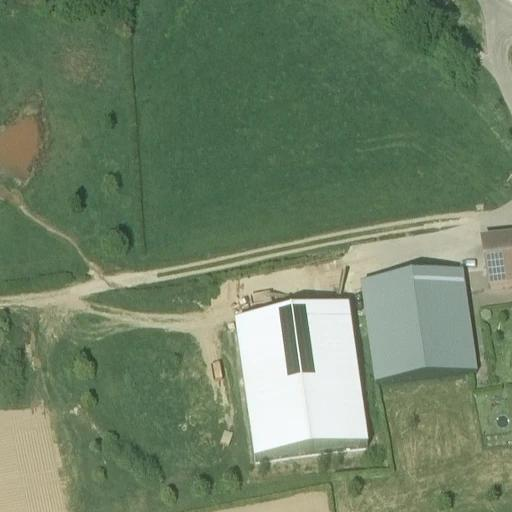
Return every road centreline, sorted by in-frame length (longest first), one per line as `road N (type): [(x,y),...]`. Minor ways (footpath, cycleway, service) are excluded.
road 1 (track): [(66,292),(85,307),(147,321),(237,315)]
road 2 (track): [(0,302),(156,276)]
